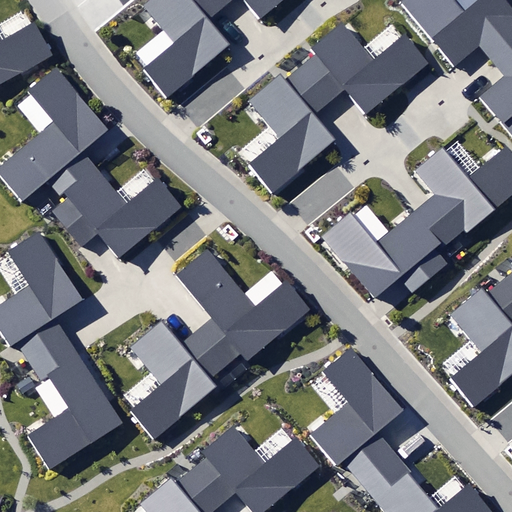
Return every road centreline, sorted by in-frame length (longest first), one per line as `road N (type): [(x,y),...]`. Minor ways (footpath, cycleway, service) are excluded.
road 1 (residential): [(511,500),(304,268),(140,118),(45,0)]
road 2 (unknown): [(171,147),(361,0)]
